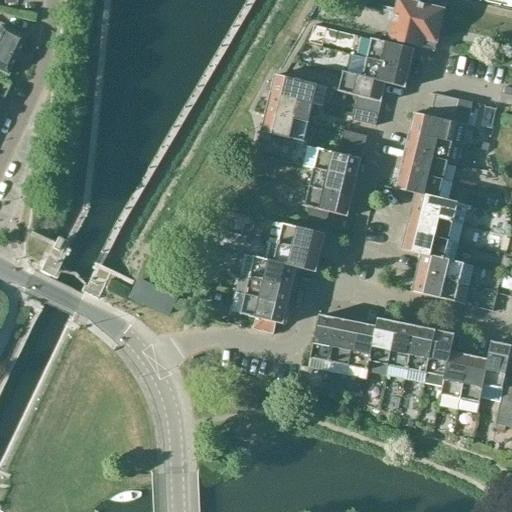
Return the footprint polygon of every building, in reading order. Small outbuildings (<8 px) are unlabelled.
[(445,11),(443,11),(400,0),(398,0),(389,40),(436,51),(443,18),(445,11)] [(0,74),(6,77),(25,39),(0,26),(0,74)] [(371,45),(367,60),(410,71),(415,51),(369,40),(368,44),(371,45)] [(353,56),(348,75),(359,77),(363,78),(363,79),(387,85),(386,85),(406,90),(409,76),(410,71),(367,60),(353,56)] [(335,93),(358,98),(382,104),(386,85),(387,85),(363,79),(363,78),(359,77),(344,74),(340,89),(336,88),(335,93)] [(275,76),(270,96),(317,107),(323,108),(327,89),(275,76)] [(436,96),(433,108),(457,113),(460,101),(431,94),(431,95),(436,96)] [(317,107),(270,96),(266,115),(309,125),(312,110),(316,111),(317,107)] [(382,104),(358,98),(355,110),(379,115),(382,104)] [(460,101),(457,113),(454,124),(454,125),(430,119),(414,115),(410,134),(463,147),(473,104),(460,101)] [(430,118),(454,124),(457,113),(433,108),(430,118)] [(379,115),(355,110),(352,122),(376,127),(379,115)] [(309,125),(266,115),(261,134),(308,145),(309,141),(305,140),(309,125)] [(368,138),(344,132),(341,144),(365,150),(368,138)] [(463,147),(410,134),(405,153),(448,163),(458,165),(463,147)] [(365,150),(341,144),(339,156),(362,161),(365,150)] [(303,168),(311,169),(357,180),(362,161),(339,156),(308,148),(303,168)] [(448,163),(405,153),(401,172),(444,182),(444,181),(447,182),(448,179),(445,178),(448,163)] [(353,199),(357,180),(311,169),(310,173),(313,174),(310,189),(353,199)] [(444,182),(401,172),(396,191),(412,195),(415,196),(416,195),(448,203),(449,202),(452,188),(456,189),(457,184),(447,182),(444,181),(444,182)] [(353,199),(310,189),(306,204),(303,203),(302,207),(311,210),(310,214),(313,218),(325,221),(329,219),(330,214),(348,218),(353,199)] [(415,196),(412,195),(411,201),(414,202),(411,214),(463,226),(467,211),(470,212),(472,208),(449,202),(448,203),(416,195),(415,196)] [(463,226),(411,214),(408,226),(405,225),(404,232),(462,246),(464,238),(461,237),(463,226)] [(269,243),(269,245),(321,257),(321,255),(324,243),(327,244),(329,237),(326,236),(274,223),(270,223),(269,227),(273,228),(269,243)] [(462,246),(404,232),(402,238),(405,239),(402,252),(418,256),(421,256),(422,256),(454,264),(455,263),(458,249),(461,250),(462,246)] [(261,260),(261,261),(301,271),(317,275),(320,275),(322,268),(319,267),(321,257),(269,245),(266,257),(262,257),(261,260)] [(242,255),(241,260),(244,261),(241,276),(293,288),(296,276),(299,277),(301,271),(261,261),(261,260),(245,256),(242,255)] [(421,256),(418,256),(417,262),(420,262),(417,275),(469,287),(473,272),(476,273),(478,269),(455,263),(454,264),(422,256),(421,256)] [(469,287),(417,275),(414,287),(411,286),(409,293),(468,307),(469,303),(466,302),(469,287)] [(293,288),(241,276),(237,290),(234,290),(233,294),(242,296),(246,297),(292,308),(293,301),(290,301),(293,288)] [(139,282),(131,299),(168,316),(176,299),(139,282)] [(246,297),(242,296),(241,300),(245,300),(241,316),(256,319),(276,324),(284,326),(287,313),(290,314),(292,308),(246,297)] [(313,370),(328,373),(339,321),(327,318),(328,315),(321,314),(308,373),(313,374),(313,370)] [(276,324),(256,319),(253,331),(274,336),(276,324)] [(352,323),(339,321),(328,373),(343,376),(343,380),(347,381),(359,321),(353,320),(352,323)] [(378,320),(377,328),(368,373),(383,376),(382,380),(386,381),(399,321),(392,320),(391,323),(378,320)] [(365,323),(359,321),(347,381),(350,381),(351,378),(367,381),(368,373),(377,328),(365,326),(365,323)] [(405,322),(399,321),(386,381),(390,381),(391,378),(406,381),(417,328),(404,326),(405,322)] [(429,331),(417,328),(406,381),(420,384),(420,387),(424,388),(425,385),(436,332),(437,329),(430,327),(429,331)] [(455,336),(436,332),(425,385),(443,388),(451,353),(455,336)] [(492,343),(488,361),(489,361),(483,387),(484,387),(481,398),(501,402),(506,378),(511,347),(492,343)] [(470,357),(451,353),(443,388),(441,397),(443,397),(461,401),(470,357)] [(488,361),(470,357),(461,401),(459,411),(478,415),(481,398),(484,387),(483,387),(489,361),(488,361)] [(511,379),(506,378),(503,390),(511,392),(511,379)] [(511,392),(503,390),(501,403),(511,404),(511,392)] [(511,404),(501,403),(499,414),(511,416),(511,404)] [(511,416),(499,414),(496,426),(511,429),(511,416)]
